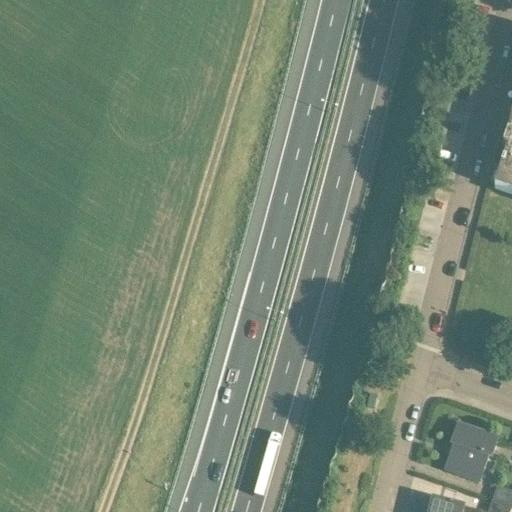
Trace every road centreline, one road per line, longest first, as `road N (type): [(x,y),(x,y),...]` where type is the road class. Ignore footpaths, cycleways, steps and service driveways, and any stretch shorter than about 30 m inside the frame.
road 1 (track): [(114,511),(211,200),(262,0)]
road 2 (motorway): [(335,0),(197,511)]
road 3 (motorway): [(246,511),(382,0)]
road 4 (residential): [(424,369),(511,4)]
road 5 (residential): [(386,511),(424,369)]
